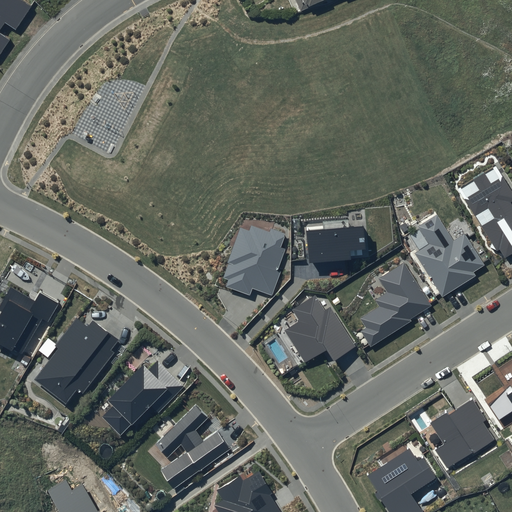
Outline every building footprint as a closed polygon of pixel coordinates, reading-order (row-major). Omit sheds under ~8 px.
[(294,0),(301,12),(326,0),(294,0)] [(511,192),(495,165),(458,187),(495,250),(500,248),(506,257),(511,253),(511,207),(508,202),(511,199),(511,192)] [(429,245),(415,254),(443,297),(475,277),(473,274),(485,266),(465,235),(453,243),(436,217),(419,228),(429,245)] [(324,231),(307,232),(310,263),(352,260),(352,256),(364,255),(362,227),(346,228),(345,220),(323,222),(324,231)] [(239,227),(222,279),(228,281),(226,287),(250,296),(252,288),(273,295),(280,273),(277,270),(284,250),(280,248),(284,235),(272,231),(271,233),(251,226),(249,230),(239,227)] [(361,333),(369,346),(433,307),(405,261),(379,277),(389,294),(377,302),(381,308),(362,320),(368,328),(361,333)] [(0,310),(3,312),(0,316),(0,343),(22,356),(24,352),(33,357),(51,326),(46,324),(58,301),(41,292),(36,300),(11,286),(0,304),(0,310)] [(336,360),(355,348),(331,308),(326,311),(315,294),(292,309),(299,321),(285,330),(305,362),(328,348),(336,360)] [(59,350),(34,381),(66,406),(77,392),(82,395),(115,354),(110,350),(118,341),(93,321),(88,328),(76,319),(55,346),(59,350)] [(144,365),(107,401),(113,407),(102,417),(121,437),(152,407),(157,413),(183,388),(158,362),(149,370),(144,365)] [(511,386),(511,387),(491,408),(500,421),(511,412),(511,386)] [(435,450),(447,470),(494,441),(483,422),(486,420),(473,401),(449,416),(446,410),(429,420),(444,445),(435,450)] [(162,472),(174,488),(231,449),(219,431),(204,441),(197,431),(210,417),(196,405),(155,446),(169,459),(181,445),(187,455),(162,472)] [(368,475),(391,511),(420,511),(421,511),(411,496),(437,479),(425,460),(420,463),(410,448),(368,475)] [(212,508),(214,511),(282,511),(259,472),(243,482),(240,477),(218,490),(225,501),(212,508)]
